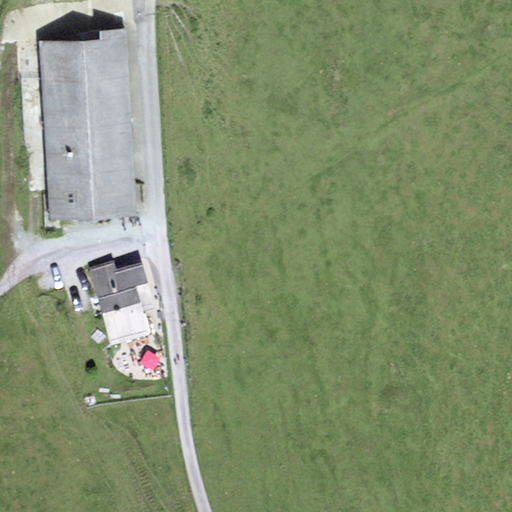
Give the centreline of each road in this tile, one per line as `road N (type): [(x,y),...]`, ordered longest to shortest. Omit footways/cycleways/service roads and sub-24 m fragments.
road 1 (unclassified): [(149,0),(157,230),(189,454),(205,511)]
road 2 (track): [(157,230),(49,258),(0,288)]
